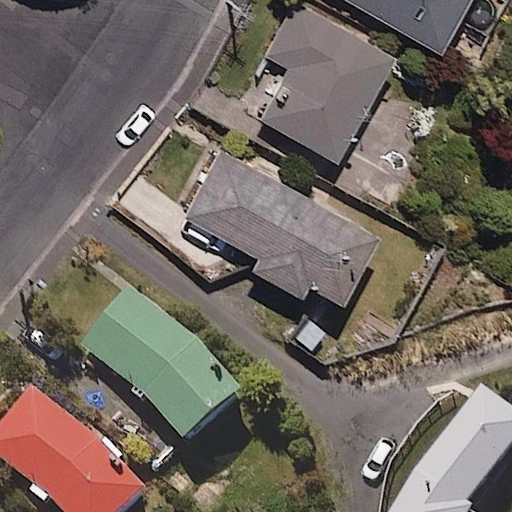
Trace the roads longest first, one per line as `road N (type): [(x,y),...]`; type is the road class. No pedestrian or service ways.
road 1 (residential): [(91,116),(0,244)]
road 2 (residential): [(172,0),(91,116)]
